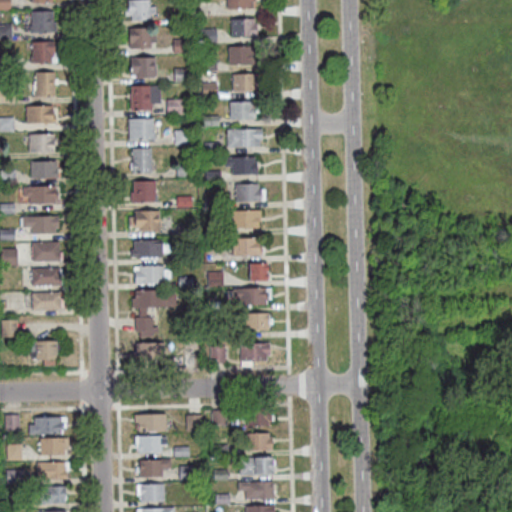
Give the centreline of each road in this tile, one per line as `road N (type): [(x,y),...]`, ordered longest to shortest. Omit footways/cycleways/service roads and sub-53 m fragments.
road 1 (secondary): [(361,511),(348,0)]
road 2 (residential): [(100,511),(87,0)]
road 3 (secondary): [(308,0),(319,511)]
road 4 (residential): [(358,384),(0,392)]
